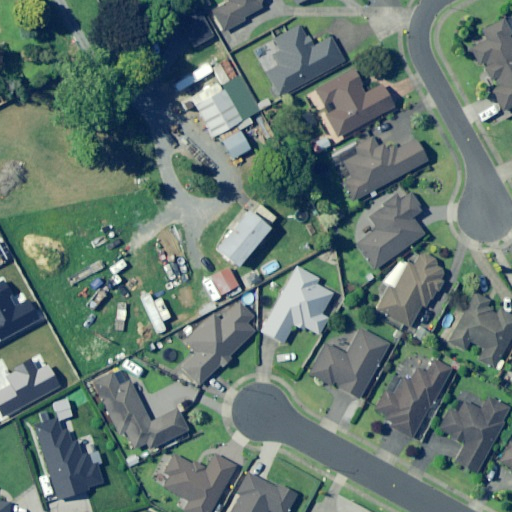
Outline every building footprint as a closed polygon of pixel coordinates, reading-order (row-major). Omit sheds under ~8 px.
[(225,0),(227,3),(217,8),(213,0),(197,0),(215,32),(221,29),(222,32),(244,21),(243,18),(260,9),(255,0),(225,0)] [(511,106),(511,36),(503,19),(479,31),(484,40),(468,48),(477,66),(480,65),(492,87),(488,89),(500,113),(511,106)] [(309,48),(298,26),(272,40),(278,52),(271,55),(276,66),(264,73),(279,101),(345,67),(329,38),(309,48)] [(350,67),(312,89),(323,107),(331,102),(335,109),(317,120),(330,143),(392,107),(379,84),(365,93),(350,67)] [(243,120),(225,89),(196,106),(214,137),(243,120)] [(335,167),(342,163),(350,178),(340,183),(351,202),(426,161),(414,139),(388,153),(383,143),(375,147),(370,137),(331,159),(335,167)] [(401,201),(397,196),(368,218),(376,229),(354,245),(373,271),(423,234),(410,217),(420,210),(409,195),(401,201)] [(271,229),(251,213),(219,250),(239,267),(271,229)] [(401,258),(383,283),(388,286),(374,312),(406,329),(417,308),(422,310),(444,270),(438,268),(441,262),(419,250),(412,264),(402,259),(401,258)] [(304,327),(317,335),(327,318),(324,317),(335,296),(314,285),(318,278),(294,265),(258,332),(282,345),(292,326),(302,331),(304,327)] [(0,285),(0,338),(38,318),(29,300),(15,307),(9,295),(12,293),(5,282),(0,285)] [(511,313),(499,306),(495,314),(483,308),(488,300),(472,291),(445,340),(465,351),(469,343),(481,350),(477,358),(494,368),(511,336),(511,313)] [(251,313),(240,302),(178,367),(198,386),(218,366),(220,368),(230,358),(228,355),(252,330),(243,321),(251,313)] [(388,346),(360,329),(344,355),(326,343),(307,374),(324,384),(326,381),(356,399),(388,346)] [(451,370),(433,359),(424,374),(416,368),(409,379),(404,376),(393,395),(385,390),(373,410),(391,421),(387,426),(409,439),(451,370)] [(0,412),(3,417),(60,385),(49,366),(38,372),(31,360),(15,369),(16,371),(6,376),(12,385),(0,391),(0,412)] [(184,432),(187,431),(175,406),(149,418),(131,379),(126,381),(120,367),(104,374),(102,370),(90,375),(92,380),(89,382),(115,438),(124,434),(131,450),(144,444),(149,456),(187,439),(184,432)] [(509,410),(486,396),(478,410),(462,401),(455,413),(448,409),(436,430),(463,445),(453,462),(474,474),(509,410)] [(37,426),(62,499),(105,484),(98,464),(92,466),(88,454),(81,456),(76,441),(71,443),(66,429),(62,430),(58,419),(37,426)] [(511,444),(507,442),(497,463),(511,471),(510,475),(511,475),(511,444)] [(198,468),(171,455),(162,473),(168,475),(161,488),(186,501),(181,511),(180,511),(210,511),(234,465),(212,454),(205,469),(198,468)] [(284,511),(293,494),(246,474),(229,511),(284,511)] [(0,511),(9,511),(11,504),(0,502),(0,511)]
